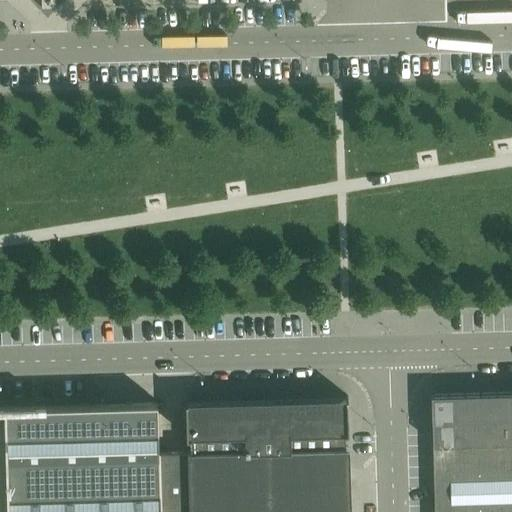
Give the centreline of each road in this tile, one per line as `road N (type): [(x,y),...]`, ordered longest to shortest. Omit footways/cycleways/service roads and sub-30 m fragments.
road 1 (unclassified): [(0,52),(511,35)]
road 2 (unclassified): [(0,366),(386,353)]
road 3 (unclassified): [(393,511),(386,353)]
road 4 (unclassified): [(386,353),(511,349)]
